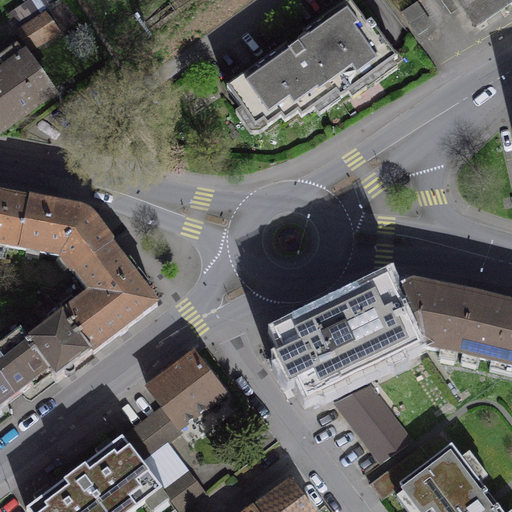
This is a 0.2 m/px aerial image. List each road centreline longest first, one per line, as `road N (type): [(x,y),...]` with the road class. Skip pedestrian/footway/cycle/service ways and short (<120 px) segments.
road 1 (tertiary): [(0,465),(212,308)]
road 2 (tertiary): [(245,229),(0,167)]
road 3 (residential): [(212,308),(355,511)]
road 4 (tertiary): [(473,252),(448,235),(434,212),(434,152),(452,114)]
road 5 (tertiary): [(452,114),(319,201)]
road 6 (tertiary): [(341,235),(473,252)]
road 7 (tertiary): [(257,276),(284,290),(314,286),(336,265),(341,235)]
